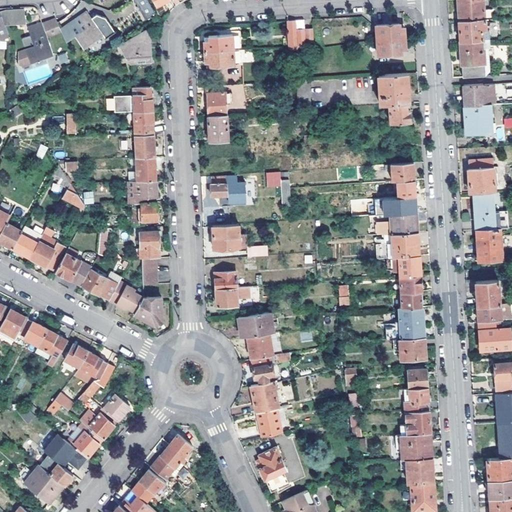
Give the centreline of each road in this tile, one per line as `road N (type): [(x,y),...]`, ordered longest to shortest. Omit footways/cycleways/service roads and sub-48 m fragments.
road 1 (residential): [(430,0),(462,511)]
road 2 (residential): [(352,0),(206,9),(179,30),(189,343)]
road 3 (residential): [(0,271),(165,361)]
road 4 (residential): [(77,511),(174,395)]
road 5 (residential): [(254,511),(204,399)]
